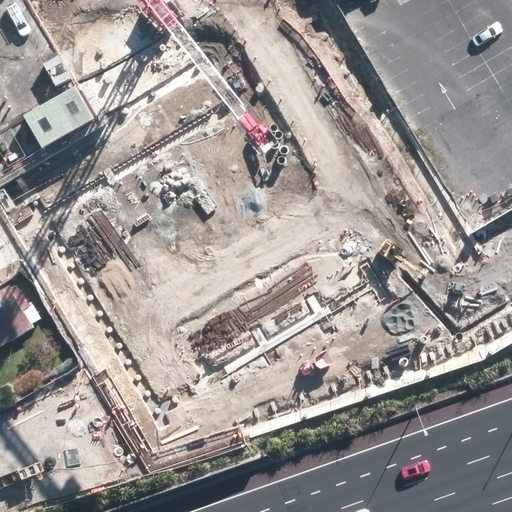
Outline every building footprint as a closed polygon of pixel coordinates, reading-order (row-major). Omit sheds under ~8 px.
[(24,0),(75,85),(21,117),(40,149),(94,117),(102,130),(130,113),(133,118),(223,65),(228,72),(273,46),(246,1),(248,0),(203,0),(184,12),(176,0),(24,0)] [(440,223),(326,22),(176,102),(0,195),(0,208),(125,403),(440,223)] [(376,344),(368,330),(394,315),(374,282),(349,297),(343,286),(238,347),(221,357),(239,388),(256,378),(271,405),(376,344)] [(10,287),(9,285),(0,290),(0,347),(32,328),(23,312),(25,311),(23,309),(29,305),(16,284),(10,287)] [(239,388),(221,357),(161,392),(176,418),(179,423),(239,388)] [(176,418),(161,392),(121,415),(136,442),(176,418)]
